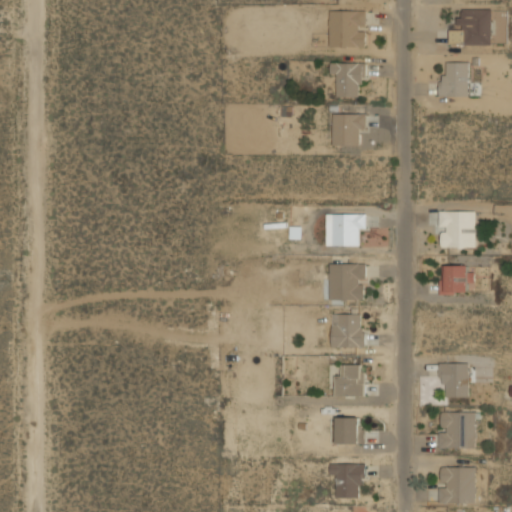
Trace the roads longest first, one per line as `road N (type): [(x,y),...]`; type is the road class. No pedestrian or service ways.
road 1 (residential): [(404,0),(404,511)]
road 2 (residential): [(34,0),(34,511)]
